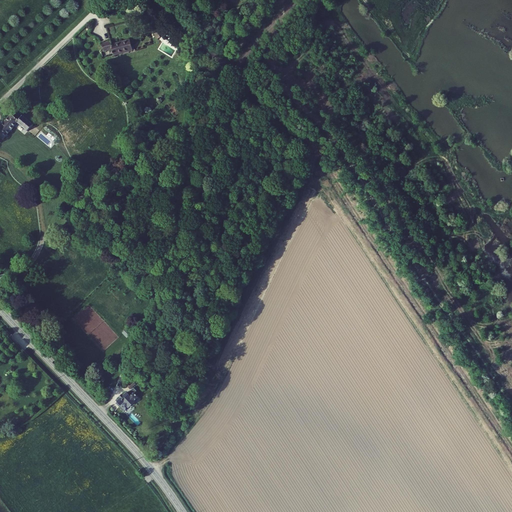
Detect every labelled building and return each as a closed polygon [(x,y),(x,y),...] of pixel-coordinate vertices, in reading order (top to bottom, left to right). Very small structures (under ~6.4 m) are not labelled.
[(116,43),(108,45),(109,53),(118,52),(119,57),(140,52),(138,43),(117,47),(116,43)] [(28,109),(19,118),(30,128),(36,121),(34,119),(36,117),(28,109)] [(0,131),(4,135),(5,134),(19,118),(11,111),(0,123),(0,131)] [(136,379),(132,375),(125,381),(129,385),(136,379)] [(132,389),(129,392),(125,388),(122,392),(121,391),(118,393),(119,394),(116,397),(119,401),(120,401),(123,405),(126,403),(127,403),(133,397),(136,394),(132,389)]
